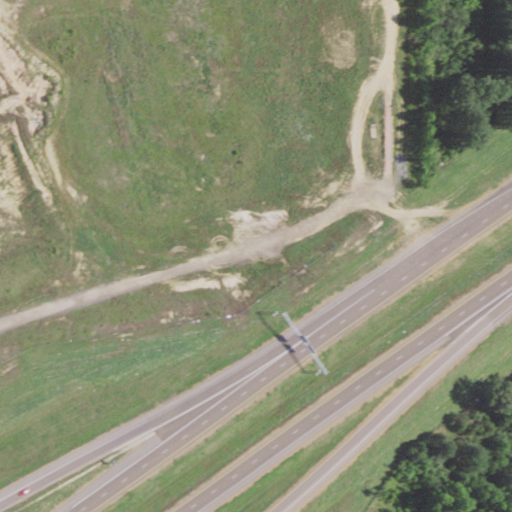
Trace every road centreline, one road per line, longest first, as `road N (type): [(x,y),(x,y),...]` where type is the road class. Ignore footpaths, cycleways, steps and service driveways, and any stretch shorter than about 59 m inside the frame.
road 1 (motorway): [(420,264),(0,506)]
road 2 (motorway): [(420,264),(62,511)]
road 3 (motorway): [(159,511),(511,274)]
road 4 (motorway): [(269,511),(511,298)]
